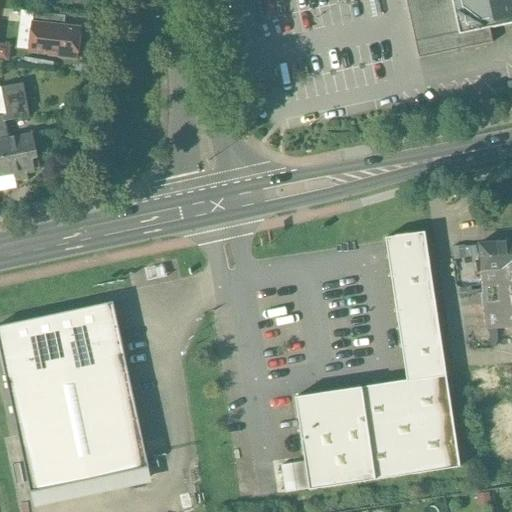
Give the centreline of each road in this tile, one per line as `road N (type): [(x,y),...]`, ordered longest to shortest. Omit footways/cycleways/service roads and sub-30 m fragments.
road 1 (primary): [(212,212),(511,146)]
road 2 (unclassified): [(168,0),(212,212)]
road 3 (primary): [(0,252),(212,212)]
